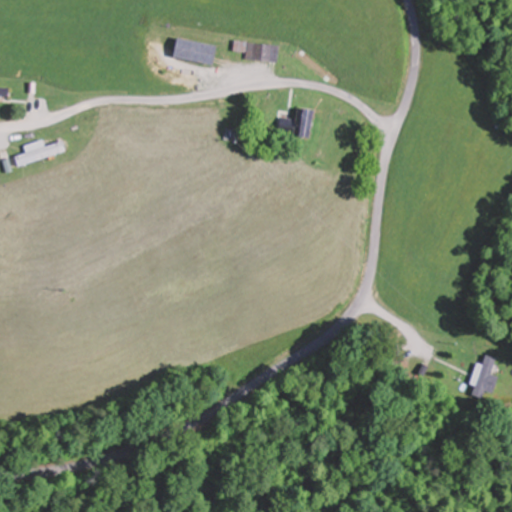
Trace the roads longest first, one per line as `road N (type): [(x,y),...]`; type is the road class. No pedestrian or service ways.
road 1 (residential): [(0,481),(75,471),(167,439),(255,393),(343,324),(369,271),(394,133)]
road 2 (residential): [(394,133),(337,92),(287,83),(116,100),(0,129)]
road 3 (residential): [(394,133),(413,50),(402,0)]
